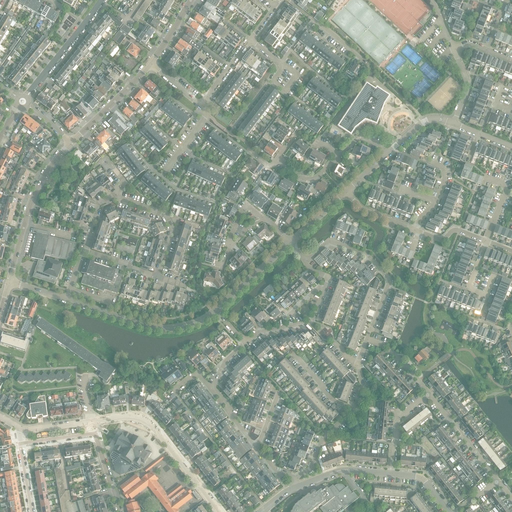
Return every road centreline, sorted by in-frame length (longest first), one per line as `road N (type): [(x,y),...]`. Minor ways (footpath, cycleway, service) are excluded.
road 1 (residential): [(84,251),(99,203),(113,195),(178,216),(157,276)]
road 2 (tertiary): [(220,511),(144,420),(92,421)]
road 3 (residential): [(367,338),(389,279),(367,255),(328,240),(304,260)]
road 4 (residential): [(67,299),(158,327),(198,321),(213,310)]
road 5 (tertiary): [(9,280),(36,190),(70,143)]
road 6 (residential): [(264,507),(173,391)]
road 7 (residential): [(289,243),(245,205),(222,265)]
road 8 (residential): [(26,96),(101,0)]
